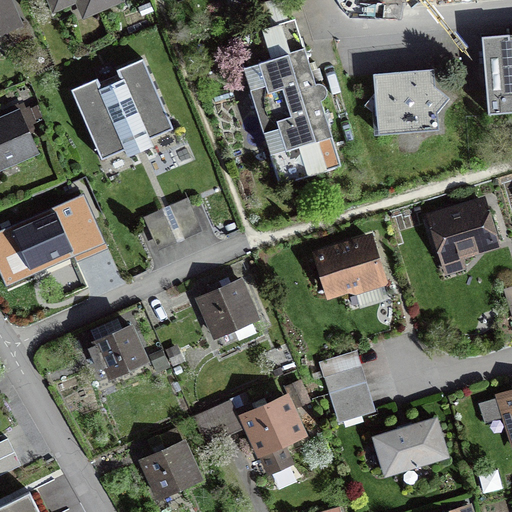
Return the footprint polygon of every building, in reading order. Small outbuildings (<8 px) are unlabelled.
[(10,0),(0,0),(0,30),(20,22),(10,0)] [(50,0),(55,11),(80,0),(91,0),(96,10),(119,0),(50,0)] [(280,187),(341,168),(321,104),(324,102),(326,100),(327,96),(327,92),(325,89),(323,87),(319,86),(316,86),(295,20),(234,40),(280,187)] [(511,117),(511,38),(482,41),(488,120),(511,117)] [(117,70),(121,79),(102,87),(98,78),(72,89),(102,159),(128,147),(124,137),(128,136),(131,134),(137,132),(143,129),(147,139),(171,128),(142,59),(117,70)] [(373,113),(375,139),(439,134),(438,117),(450,103),(436,92),(434,74),(374,78),(374,97),(365,107),(373,113)] [(0,168),(38,151),(20,110),(0,119),(0,168)] [(94,194),(86,177),(70,184),(77,201),(94,194)] [(189,198),(162,210),(176,242),(177,244),(204,233),(189,198)] [(34,215),(37,221),(10,233),(26,270),(17,275),(21,289),(36,294),(49,288),(53,274),(49,265),(65,257),(68,264),(89,256),(91,260),(112,251),(97,217),(84,221),(79,211),(71,213),(65,199),(51,205),(52,209),(34,215)] [(475,207),(431,220),(442,257),(496,241),(484,204),(475,207)] [(162,210),(143,218),(157,250),(176,242),(162,210)] [(316,254),(329,299),(384,284),(377,257),(371,238),(316,254)] [(212,293),(195,300),(214,343),(262,321),(243,279),(231,285),(228,278),(209,286),(212,293)] [(511,319),(511,286),(503,289),(511,319)] [(91,346),(93,350),(88,353),(97,375),(104,372),(110,385),(150,367),(133,328),(123,333),(117,320),(91,332),(96,344),(91,346)] [(173,367),(185,362),(178,345),(166,350),(173,367)] [(319,358),(329,390),(367,379),(358,347),(319,358)] [(170,369),(162,351),(150,356),(157,374),(170,369)] [(176,377),(185,373),(182,366),(173,369),(176,377)] [(304,402),(294,379),(283,384),(286,390),(240,411),(259,452),(254,455),(262,472),(266,470),(268,473),(295,460),(285,440),(306,431),(295,407),(304,402)] [(337,420),(376,409),(367,379),(329,390),(337,420)] [(247,390),(193,414),(205,442),(243,425),(235,407),(251,400),(247,390)] [(382,463),(384,472),(449,452),(436,411),(372,431),(376,445),(366,448),(372,466),(382,463)] [(137,456),(156,498),(205,476),(186,434),(137,456)] [(0,474),(22,464),(8,436),(0,440),(0,474)] [(0,511),(40,511),(30,491),(0,505),(0,511)]
